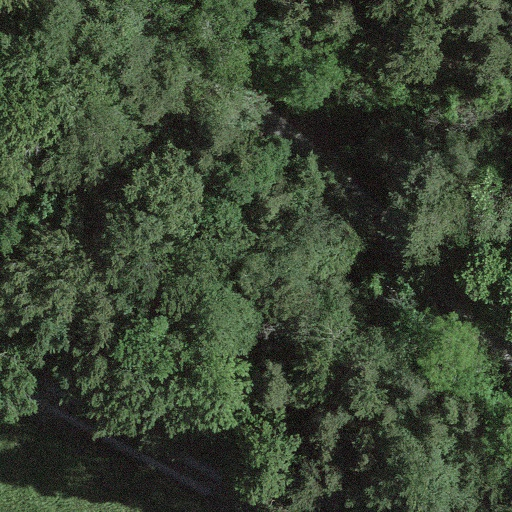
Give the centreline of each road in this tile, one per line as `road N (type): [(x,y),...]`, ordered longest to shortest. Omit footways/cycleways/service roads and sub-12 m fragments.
road 1 (track): [(165,0),(450,290)]
road 2 (track): [(247,511),(0,372)]
